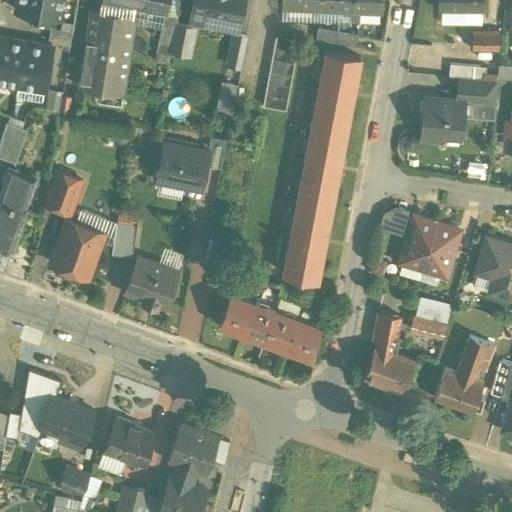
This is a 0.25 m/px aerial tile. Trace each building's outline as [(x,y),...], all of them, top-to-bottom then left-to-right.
[(64,0),(17,0),(16,9),(61,17),(64,0)] [(131,1),(126,0),(102,0),(100,9),(92,7),(80,86),(123,93),(135,14),(129,13),(131,1)] [(168,0),(126,0),(131,1),(167,8),(168,0)] [(194,0),(192,13),(212,17),(213,11),(240,16),(243,0),(194,0)] [(482,0),(440,0),(440,8),(482,8),(482,0)] [(178,17),(164,14),(155,59),(169,62),(171,50),(177,23),(178,17)] [(196,27),(177,23),(171,50),(191,54),(196,27)] [(339,29),(318,25),(316,37),(337,41),(339,29)] [(359,33),(339,29),(337,41),(357,45),(359,33)] [(499,30),(473,30),(473,48),(474,48),(499,48),(499,30)] [(235,32),(228,64),(242,67),(249,35),(235,32)] [(299,39),(277,35),(274,46),(275,46),(297,51),(299,39)] [(27,40),(2,36),(0,45),(0,81),(19,85),(27,40)] [(53,45),(27,40),(19,85),(45,89),(48,73),(50,74),(52,62),(50,61),(53,45)] [(297,51),(275,46),(273,58),(295,62),(297,51)] [(499,48),(474,48),(474,61),(499,61),(499,48)] [(361,56),(327,49),(313,124),(346,130),(361,56)] [(295,62),(273,58),(271,70),(293,74),(295,62)] [(293,74),(271,70),(269,82),(291,86),(293,74)] [(498,79),(467,76),(465,100),(466,100),(466,101),(496,104),(498,79)] [(291,86),(269,82),(267,93),(289,98),(291,86)] [(289,98),(267,93),(264,105),(286,109),(289,98)] [(465,100),(425,96),(421,136),(443,138),(443,131),(463,133),(466,101),(466,100),(465,100)] [(28,129),(7,122),(0,143),(0,156),(16,162),(28,129)] [(346,130),(313,124),(299,197),(332,204),(346,130)] [(165,141),(158,178),(200,187),(207,150),(165,141)] [(3,198),(0,196),(0,244),(7,247),(15,223),(20,224),(26,206),(25,206),(35,175),(14,168),(3,198)] [(83,179),(58,170),(46,204),(71,213),(83,179)] [(332,204),(299,197),(284,272),(318,279),(332,204)] [(437,221),(414,214),(400,259),(423,266),(437,221)] [(103,231),(68,218),(52,262),(87,275),(103,231)] [(138,224),(117,221),(112,253),(133,256),(138,224)] [(460,228),(437,221),(423,266),(446,274),(460,228)] [(511,244),(482,236),(471,274),(490,280),(486,294),(511,301),(511,244)] [(177,271),(138,256),(125,290),(165,304),(177,271)] [(256,302),(231,293),(220,323),(245,333),(256,302)] [(276,309),(256,302),(245,333),(265,340),(276,309)] [(296,316),(276,309),(265,340),(285,347),(296,316)] [(400,315),(379,310),(374,337),(378,338),(377,344),(393,350),(400,315)] [(296,316),(285,347),(310,356),(321,325),(296,316)] [(495,342),(471,334),(457,370),(476,377),(480,367),(486,369),(495,342)] [(377,344),(376,344),(365,376),(405,390),(416,358),(393,350),(377,344)] [(511,363),(511,364),(502,396),(511,399),(511,363)] [(457,370),(446,366),(435,396),(473,410),(474,407),(480,409),(485,396),(478,394),(484,379),(476,377),(457,370)] [(94,408),(53,393),(41,426),(62,433),(60,439),(80,446),(94,408)] [(0,409),(0,445),(3,447),(9,412),(0,409)] [(134,420),(117,414),(104,449),(144,463),(156,430),(133,422),(134,420)] [(219,435),(181,422),(169,456),(180,459),(174,476),(190,482),(197,466),(207,469),(219,435)] [(91,472),(66,463),(59,483),(83,492),(91,472)] [(399,497),(300,467),(287,511),(394,511),(395,511),(399,497)] [(174,476),(170,475),(157,511),(197,511),(206,488),(190,482),(174,476)] [(132,484),(127,502),(122,500),(118,511),(143,511),(149,489),(132,484)] [(78,511),(80,507),(54,502),(52,511),(78,511)]
